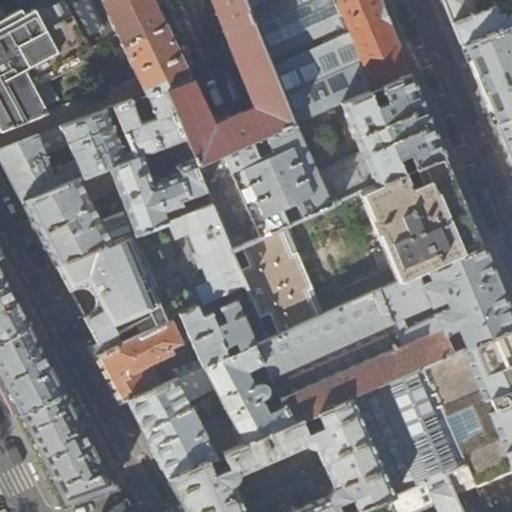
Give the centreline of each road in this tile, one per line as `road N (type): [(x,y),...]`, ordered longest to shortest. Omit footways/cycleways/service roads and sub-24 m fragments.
road 1 (residential): [(147,498),(0,215)]
road 2 (residential): [(410,0),(511,242)]
